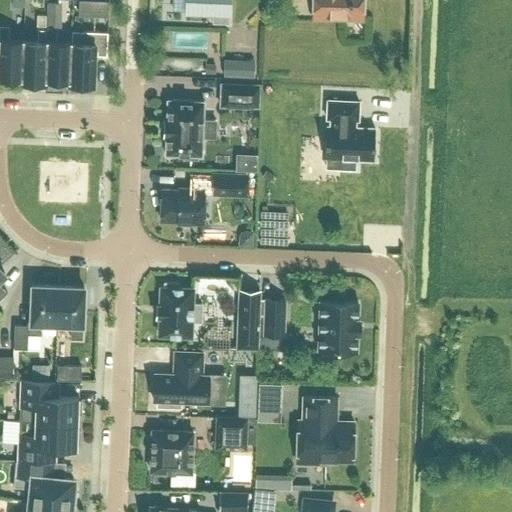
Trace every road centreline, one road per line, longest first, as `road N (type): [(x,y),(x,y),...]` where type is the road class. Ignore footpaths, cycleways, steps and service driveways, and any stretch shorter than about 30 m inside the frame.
road 1 (unclassified): [(388,272),(407,250),(416,0)]
road 2 (residential): [(388,272),(369,260),(126,251)]
road 3 (residential): [(126,251),(114,511)]
road 4 (residential): [(385,511),(395,292),(388,272)]
road 5 (residential): [(126,251),(42,244),(14,221),(0,187)]
road 6 (residential): [(0,117),(130,123)]
road 7 (residential): [(130,123),(126,251)]
